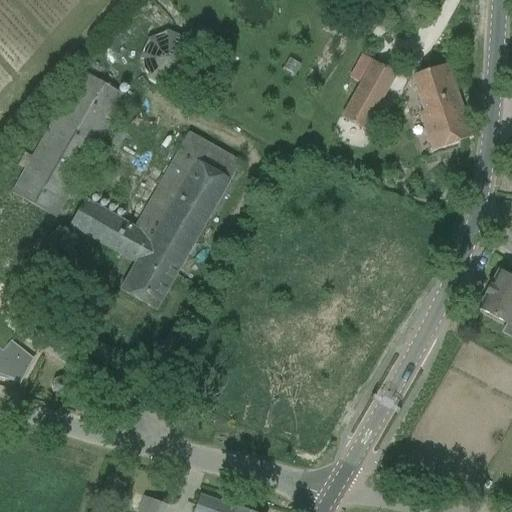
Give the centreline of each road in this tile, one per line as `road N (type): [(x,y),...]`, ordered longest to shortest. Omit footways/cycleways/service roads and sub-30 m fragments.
road 1 (tertiary): [(331,497),(452,280),(476,219)]
road 2 (unclassified): [(167,454),(166,433),(0,315)]
road 3 (tertiary): [(476,219),(499,0)]
road 4 (unclassified): [(167,454),(0,410)]
road 5 (unclassified): [(331,497),(167,454)]
